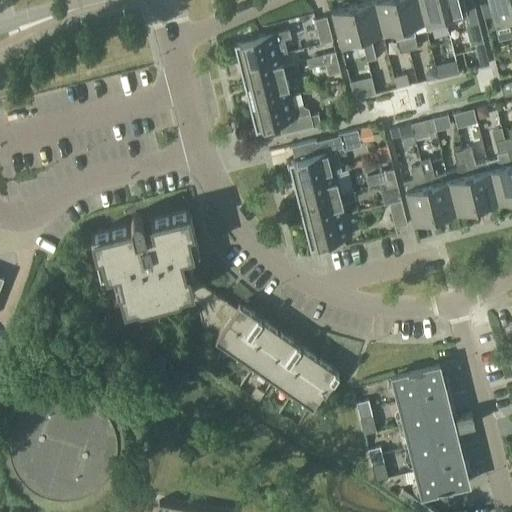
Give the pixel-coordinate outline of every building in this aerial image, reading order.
[(369,33),(381,30),(373,0),(361,0),(352,2),(364,51),(366,59),(375,57),(369,33)] [(400,52),(409,50),(395,0),(373,0),(381,30),(383,36),(394,33),(396,40),(397,40),(400,52)] [(411,22),(423,19),(418,0),(395,0),(409,50),(417,48),(414,36),(415,36),(411,22)] [(447,24),(446,22),(440,0),(418,0),(423,19),(426,29),(447,24)] [(440,0),(446,22),(467,16),(466,9),(463,0),(440,0)] [(511,3),(511,0),(488,0),(493,18),(495,26),(496,26),(496,25),(509,22),(511,32),(511,3)] [(357,53),(364,51),(352,2),(330,8),(339,40),(341,48),(355,44),(357,53)] [(314,18),(320,42),(332,39),(326,15),(314,18)] [(239,62),(280,52),(274,30),(235,40),(235,39),(233,39),(239,62)] [(488,63),(483,40),(474,42),(480,65),(488,63)] [(322,53),(325,63),(337,60),(335,49),(322,53)] [(244,83),(285,73),(299,70),(297,64),(293,61),(283,64),(280,52),(239,62),(244,83)] [(467,69),(464,56),(455,58),(458,71),(467,69)] [(455,58),(447,60),(449,73),(458,71),(455,58)] [(337,60),(325,63),(328,74),(340,70),(337,60)] [(400,71),(387,73),(389,87),(402,86),(400,71)] [(249,104),(290,94),(285,73),(244,83),(249,104)] [(353,97),(366,94),(363,85),(351,88),(353,97)] [(290,94),(249,104),(255,127),(257,127),(256,126),(285,119),(288,131),(313,124),(313,125),(320,123),(317,113),(310,115),(310,112),(307,113),(306,108),(301,103),(293,105),(290,94)] [(316,137),(290,144),(291,144),(299,142),(302,155),(289,158),(289,157),(288,158),(288,161),(286,162),(290,180),(293,179),(293,181),(334,170),(343,168),(338,147),(343,146),(340,133),(316,139),(316,137)] [(511,170),(510,162),(507,150),(504,137),(495,139),(498,151),(497,151),(498,156),(487,159),(497,199),(511,195),(511,170)] [(497,199),(487,159),(475,162),(471,146),(462,148),(476,204),(497,199)] [(455,209),(476,204),(462,148),(453,150),(456,162),(457,167),(445,170),(447,177),(455,209)] [(455,209),(447,177),(435,180),(432,168),(429,156),(420,159),(434,215),(455,209)] [(412,220),(434,215),(420,159),(419,159),(421,163),(411,165),(414,177),(403,180),(412,220)] [(381,170),(383,180),(395,177),(393,167),(381,170)] [(299,202),(339,191),(334,170),(293,181),(299,202)] [(395,177),(383,180),(386,191),(398,188),(395,177)] [(304,222),(345,212),(342,201),(353,198),(355,195),(353,188),(339,191),(299,202),(304,222)] [(394,226),(407,223),(401,198),(388,201),(394,226)] [(129,225),(129,223),(90,233),(100,272),(111,269),(117,290),(120,292),(123,306),(136,302),(140,304),(179,295),(181,291),(198,302),(202,322),(217,332),(214,337),(312,405),(322,391),(324,392),(339,371),(239,301),(236,305),(190,274),(193,271),(187,250),(199,247),(189,208),(143,220),(142,217),(140,214),(136,213),(133,214),(130,216),(130,220),(131,225),(129,225)] [(310,245),(311,245),(311,244),(350,234),(345,212),(304,222),(310,245)] [(377,236),(389,233),(385,217),(373,221),(377,236)] [(368,238),(349,243),(354,264),(374,259),(368,238)] [(452,417),(438,363),(392,374),(422,493),(468,481),(454,428),(473,423),(471,412),(452,417)] [(260,386),(253,397),(264,405),(271,393),(260,386)] [(67,501),(80,499),(92,493),(102,485),(110,474),(115,462),(117,450),(116,437),(112,424),(105,413),(95,404),(84,397),(71,394),(58,393),(46,396),(34,401),(24,410),(16,420),(11,432),(9,445),(10,458),(14,470),(21,482),(30,491),(41,497),(54,501),(67,501)] [(358,416),(370,412),(366,397),(354,400),(358,416)] [(371,463),(382,460),(378,443),(366,446),(371,463)] [(467,511),(467,510),(456,511),(438,511),(414,495),(409,502),(423,511),(467,511)] [(224,511),(158,500),(158,501),(160,501),(157,511),(224,511)]
